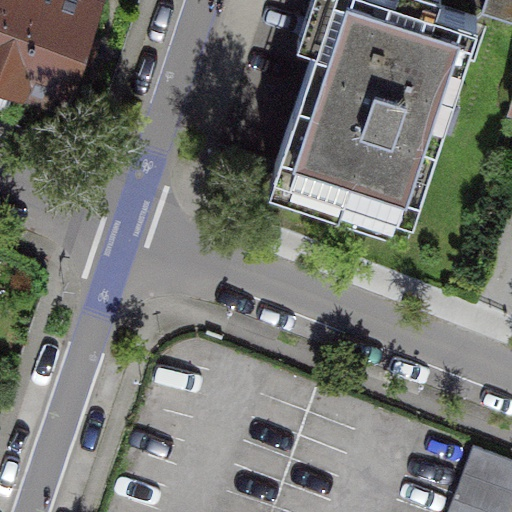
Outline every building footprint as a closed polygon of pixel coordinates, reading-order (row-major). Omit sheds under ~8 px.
[(65,95),(101,0),(0,0),(0,92),(6,95),(11,81),(22,85),(24,80),(65,95)] [(481,17),(431,0),(331,0),(277,166),(414,210),(481,17)] [(511,0),(487,0),(483,13),(511,22),(511,0)] [(511,466),(477,453),(467,479),(511,496),(511,466)] [(509,511),(511,505),(511,496),(467,479),(457,506),(473,511),(509,511)]
